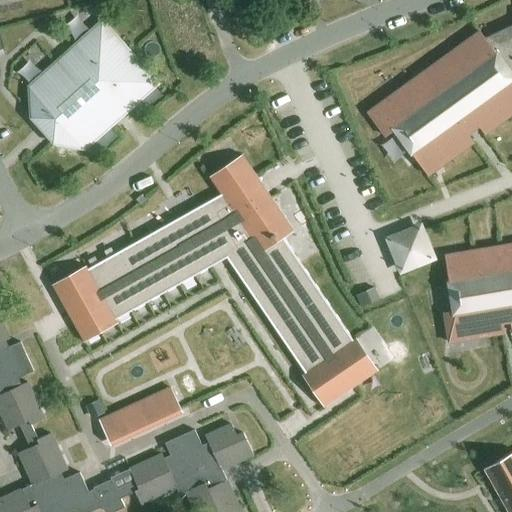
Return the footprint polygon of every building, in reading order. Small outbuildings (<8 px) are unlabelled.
[(296,0),(294,7),(306,12),(310,0),(296,0)] [(370,113),(368,114),(386,138),(397,130),(413,151),(411,153),(428,177),(430,176),(428,173),(437,166),(439,169),(452,160),(450,157),(459,150),(461,153),(474,144),(463,129),(472,123),(483,137),(485,136),(483,133),(494,125),(496,128),(509,118),(507,116),(511,111),(511,26),(484,39),(480,33),(468,42),(470,45),(460,51),(458,49),(446,58),(448,61),(438,67),(436,65),(424,74),(426,77),(416,83),(414,81),(402,90),(404,93),(394,99),(392,97),(380,106),(382,109),(372,115),(370,113)] [(32,120),(40,129),(44,125),(50,132),(46,135),(54,144),(83,150),(84,149),(80,144),(88,137),(92,142),(147,93),(142,88),(151,80),(107,30),(98,38),(93,33),(39,82),(43,87),(35,94),(31,89),(30,90),(32,120)] [(410,157),(403,162),(408,169),(415,164),(410,157)] [(282,236),(292,229),(244,159),(212,181),(221,196),(54,290),(82,340),(227,259),(327,406),(375,374),(282,236)] [(401,270),(402,271),(432,259),(420,229),(390,241),(390,243),(396,240),(407,268),(401,270)] [(447,257),(445,257),(450,287),(452,286),(457,312),(444,314),(449,344),(451,344),(451,340),(462,338),(463,342),(478,339),(478,336),(489,334),(490,337),(505,335),(502,317),(510,315),(511,330),(511,249),(501,251),(501,248),(486,250),(486,254),(474,256),(474,252),(458,255),(459,258),(448,260),(447,257)] [(380,300),(375,289),(356,297),(361,309),(380,300)] [(30,449),(19,454),(33,486),(0,501),(0,511),(94,511),(102,509),(103,511),(118,511),(125,509),(121,500),(135,494),(141,506),(177,490),(180,497),(186,494),(194,511),(240,511),(222,471),(253,457),(243,435),(237,438),(232,426),(205,438),(209,446),(203,449),(195,432),(165,445),(171,459),(165,462),(162,456),(129,471),(135,483),(116,491),(112,481),(93,489),(95,493),(89,495),(80,474),(62,482),(59,475),(67,472),(51,435),(38,441),(31,426),(44,420),(28,384),(19,388),(16,381),(34,373),(20,344),(7,350),(4,343),(9,341),(0,319),(0,412),(9,432),(20,427),(22,431),(26,429),(32,443),(29,445),(30,449)] [(116,334),(125,356),(142,349),(133,327),(116,334)] [(112,447),(182,415),(170,389),(100,421),(112,447)] [(102,416),(97,404),(89,407),(95,419),(102,416)] [(511,480),(511,454),(484,470),(495,490),(511,480)] [(506,509),(511,505),(511,480),(495,490),(506,509)]
